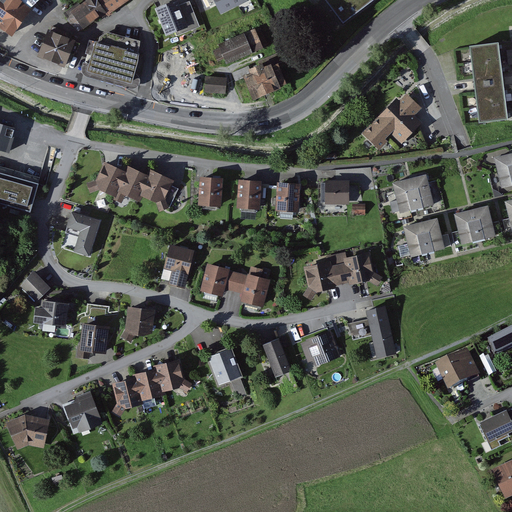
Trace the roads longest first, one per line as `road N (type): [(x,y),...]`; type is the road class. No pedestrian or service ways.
road 1 (track): [(511,320),(64,511)]
road 2 (residential): [(508,143),(299,172),(71,144)]
road 3 (primary): [(88,95),(197,120),(277,117),(395,15)]
road 4 (residential): [(71,144),(43,219),(42,252),(57,275),(84,287),(167,298),(199,314)]
road 5 (residential): [(39,400),(164,344),(199,314)]
road 6 (residential): [(199,314),(250,326),(341,308)]
road 7 (unclassified): [(395,15),(426,53),(454,121)]
